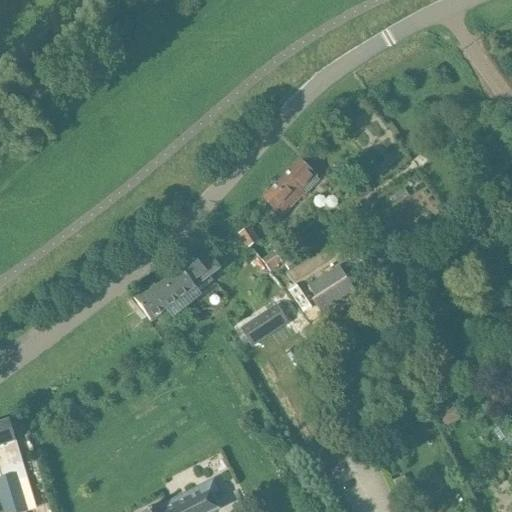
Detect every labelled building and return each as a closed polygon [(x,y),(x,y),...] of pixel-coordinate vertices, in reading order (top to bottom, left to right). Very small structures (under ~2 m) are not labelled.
[(373,161),(396,145),(379,121),(356,137),(373,161)] [(283,218),(305,194),(303,192),(317,178),(300,161),(263,199),(283,218)] [(249,229),(240,234),(249,248),(258,242),(249,229)] [(221,270),(207,251),(196,259),(194,256),(179,267),(179,266),(134,300),(151,323),(197,289),(196,288),(221,270)] [(334,273),(310,289),(316,299),(313,302),(320,313),(348,295),(334,273)] [(261,325),(244,336),(252,348),(288,323),(277,307),(257,320),(261,325)] [(447,428),(462,421),(454,405),(447,408),(440,412),(447,427),(447,428)] [(23,464),(16,442),(10,422),(0,425),(0,496),(4,511),(26,511),(16,474),(23,464)] [(211,511),(205,501),(212,497),(218,494),(213,484),(162,509),(160,506),(147,511),(211,511)]
